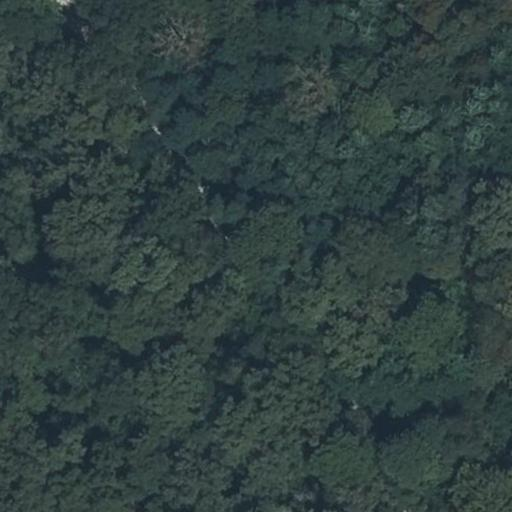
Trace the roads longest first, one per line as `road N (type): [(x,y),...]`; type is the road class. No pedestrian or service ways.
road 1 (track): [(66,0),(241,227),(405,511)]
road 2 (track): [(311,349),(511,230)]
